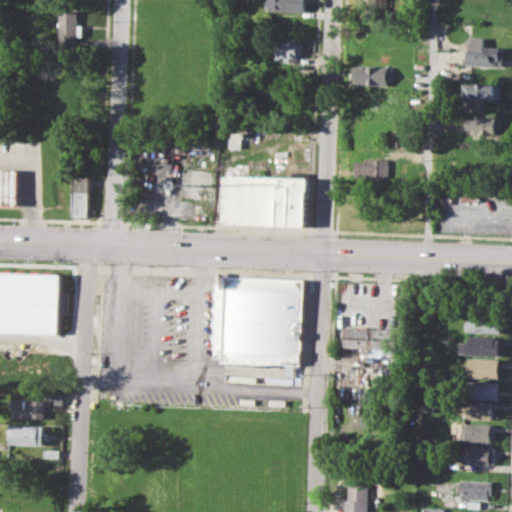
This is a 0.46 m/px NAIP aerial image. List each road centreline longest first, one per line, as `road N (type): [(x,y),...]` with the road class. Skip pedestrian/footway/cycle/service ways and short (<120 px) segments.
road 1 (secondary): [(0,244),(511,264)]
road 2 (residential): [(334,0),(314,511)]
road 3 (residential): [(91,248),(78,511)]
road 4 (tertiary): [(120,0),(109,249)]
